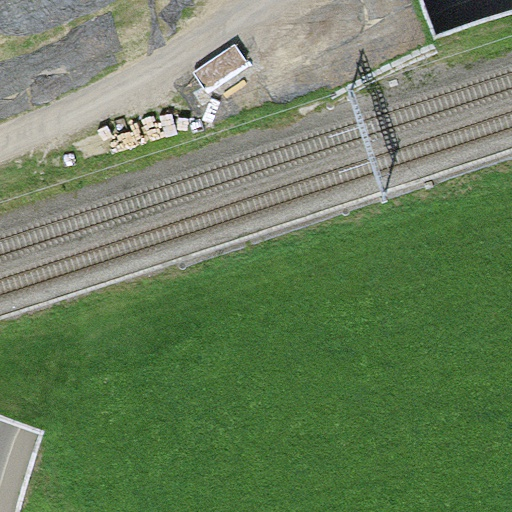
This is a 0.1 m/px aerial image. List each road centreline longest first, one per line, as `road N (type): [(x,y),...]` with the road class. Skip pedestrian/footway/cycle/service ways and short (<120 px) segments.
road 1 (secondary): [(358,0),(283,26),(155,114),(72,222),(0,376)]
road 2 (track): [(0,133),(147,84),(272,0)]
